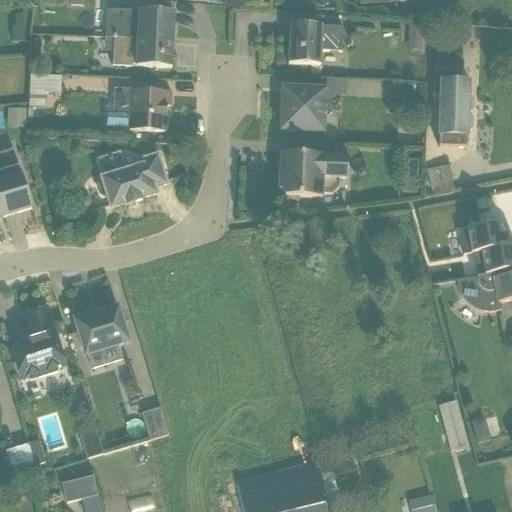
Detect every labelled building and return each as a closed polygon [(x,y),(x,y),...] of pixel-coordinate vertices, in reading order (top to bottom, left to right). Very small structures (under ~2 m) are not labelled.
[(175,0),(176,9),(204,6),(203,0),(175,0)] [(120,11),(118,37),(181,42),(183,15),(120,11)] [(293,68),(330,68),(331,26),(294,25),(293,68)] [(394,28),(393,55),(409,56),(410,29),(394,28)] [(116,66),(179,70),(181,42),(118,37),(116,66)] [(48,73),(17,73),(16,108),(35,109),(35,95),(48,95),(48,73)] [(511,78),(502,78),(501,106),(510,106),(510,117),(511,117),(511,78)] [(447,139),(477,140),(478,82),(448,81),(447,139)] [(285,135),(332,137),(334,92),(288,89),(285,135)] [(379,89),(379,99),(397,99),(397,90),(379,89)] [(116,133),(175,135),(176,96),(118,94),(116,133)] [(359,182),(360,159),(286,155),(283,197),(332,199),(333,181),(359,182)] [(118,213),(176,195),(164,159),(106,178),(118,213)] [(403,196),(405,161),(389,161),(388,196),(403,196)] [(16,220),(42,212),(28,164),(2,172),(16,220)] [(0,224),(16,220),(2,172),(0,172),(0,224)] [(450,175),(424,179),(428,203),(453,200),(450,175)] [(500,228),(457,236),(462,259),(471,257),(504,251),(500,228)] [(511,249),(504,251),(471,257),(476,283),(511,275),(511,249)] [(498,315),(497,308),(511,305),(511,280),(492,284),(491,280),(476,283),(455,286),(455,291),(457,295),(458,298),(460,302),(462,304),(464,307),(467,309),(469,311),(473,314),(477,315),(481,317),(485,317),(490,317),(494,317),(498,315)] [(90,360),(135,346),(122,307),(78,322),(90,360)] [(24,385),(70,370),(51,309),(21,318),(26,333),(18,336),(22,347),(13,350),(24,385)] [(456,327),(463,316),(451,310),(445,321),(456,327)] [(434,458),(452,456),(445,406),(427,409),(434,458)] [(146,412),(128,415),(133,438),(150,435),(146,412)] [(83,434),(67,437),(72,459),(88,456),(83,434)] [(16,445),(0,449),(0,474),(23,468),(16,445)] [(228,497),(198,502),(199,511),(315,511),(308,466),(225,481),(228,497)] [(52,506),(83,498),(77,476),(46,484),(52,506)] [(395,500),(397,511),(420,511),(418,497),(395,500)]
